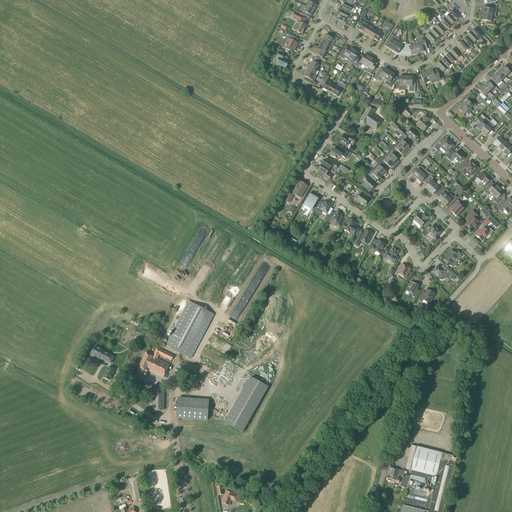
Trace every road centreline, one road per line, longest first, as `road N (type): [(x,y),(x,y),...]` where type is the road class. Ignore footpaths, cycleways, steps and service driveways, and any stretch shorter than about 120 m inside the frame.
road 1 (residential): [(393,231),(383,232),(306,173),(342,114),(288,80),(321,20)]
road 2 (unclassified): [(284,511),(432,319)]
road 3 (residential): [(472,0),(467,23),(415,68),(391,63),(321,20)]
